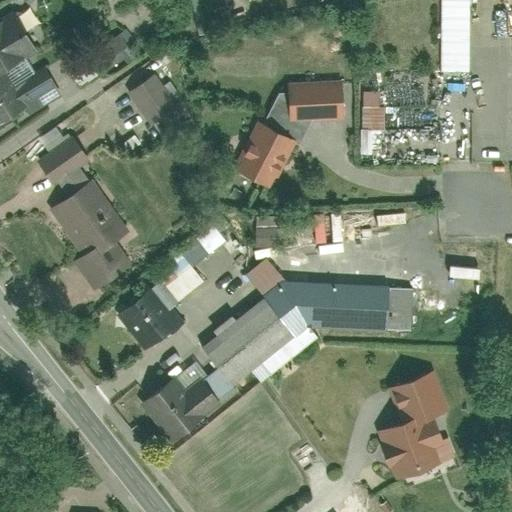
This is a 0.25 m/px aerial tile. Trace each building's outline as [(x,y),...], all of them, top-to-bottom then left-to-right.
[(438,0),(440,70),(475,69),(473,0),(438,0)] [(0,116),(23,103),(28,113),(62,92),(44,62),(34,68),(26,54),(37,47),(14,8),(0,16),(0,116)] [(93,46),(105,66),(131,50),(120,30),(93,46)] [(126,89),(150,122),(178,101),(154,69),(126,89)] [(287,80),(288,117),(344,114),(342,77),(287,80)] [(382,126),(380,89),(357,90),(359,127),(382,126)] [(231,165),(268,184),(293,136),(256,117),(231,165)] [(40,156),(68,193),(89,177),(77,161),(87,154),(71,133),(40,156)] [(112,237),(128,225),(91,175),(89,177),(68,193),(49,206),(80,249),(86,256),(112,237)] [(312,241),(346,239),(344,210),(310,212),(312,241)] [(251,215),(253,245),(284,243),(282,213),(251,215)] [(128,259),(112,237),(86,256),(80,249),(70,256),(92,286),(128,259)] [(213,365),(229,386),(304,323),(410,326),(412,284),(280,278),(197,344),(213,365)] [(145,347),(185,317),(156,279),(116,310),(145,347)] [(213,365),(199,375),(216,396),(229,386),(213,365)] [(375,427),(394,477),(438,460),(432,444),(440,441),(429,412),(446,406),(431,367),(385,385),(398,419),(375,427)] [(140,399),(170,437),(218,399),(216,396),(199,375),(183,388),(172,374),(140,399)] [(86,511),(49,511),(40,498),(19,511),(105,511),(100,503),(86,511)]
